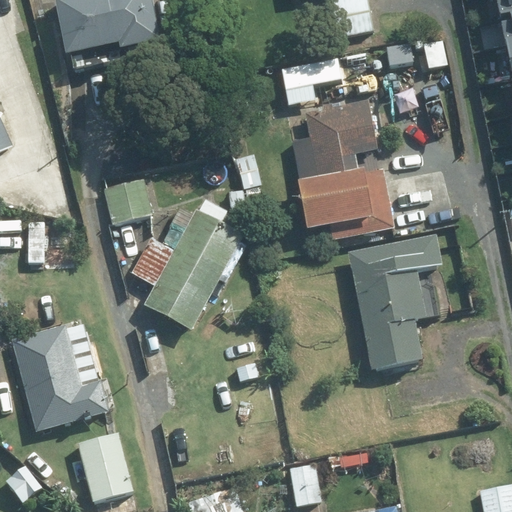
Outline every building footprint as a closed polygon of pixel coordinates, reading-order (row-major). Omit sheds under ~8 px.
[(86,0),(52,6),(62,64),(116,54),(117,59),(157,52),(147,0),(86,0)] [(367,0),(282,0),(284,10),(329,2),(336,44),(373,38),(367,0)] [(511,0),(497,0),(500,14),(511,11),(511,0)] [(511,11),(500,14),(505,39),(511,38),(511,11)] [(307,141),(285,145),(302,240),(329,236),(331,248),(407,235),(404,222),(392,224),(384,174),(359,179),(356,160),(376,156),(367,107),(303,118),(307,141)] [(0,158),(11,154),(0,128),(0,158)] [(227,194),(230,219),(263,215),(255,157),(235,159),(239,192),(227,194)] [(151,222),(143,183),(100,193),(109,231),(151,222)] [(152,239),(131,279),(139,283),(132,295),(149,304),(142,316),(192,342),(250,232),(201,206),(193,222),(175,212),(159,243),(152,239)] [(437,236),(344,255),(369,376),(421,365),(414,328),(441,322),(432,276),(444,273),(437,236)] [(99,382),(83,326),(10,346),(35,438),(116,416),(106,380),(99,382)] [(285,457),(272,380),(237,385),(249,463),(285,457)] [(133,497),(119,434),(77,444),(92,506),(133,497)] [(316,467),(289,468),(291,511),(317,509),(316,467)] [(40,491),(23,469),(3,485),(20,507),(40,491)] [(511,511),(511,485),(475,494),(478,511),(511,511)] [(239,511),(233,493),(204,505),(206,511),(239,511)]
